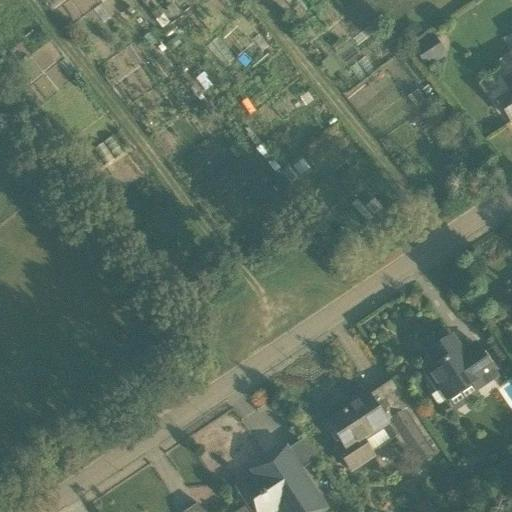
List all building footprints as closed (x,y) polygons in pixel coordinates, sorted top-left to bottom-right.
[(449,55),(436,35),(415,49),(429,69),(449,55)] [(511,71),(504,77),(511,88),(497,99),(511,122),(511,121),(511,71)] [(463,352),(453,338),(427,355),(435,367),(425,373),(437,391),(438,390),(446,401),(471,385),(476,391),(497,377),(475,344),(463,352)] [(372,456),(370,454),(362,441),(387,424),(368,395),(327,422),(341,444),(334,448),(349,471),(373,455),(372,456)] [(417,462),(424,457),(428,455),(420,444),(423,442),(403,411),(390,420),(417,462)] [(297,473),(283,451),(268,461),(270,465),(237,487),(248,505),(236,511),(271,511),(280,506),(284,511),(321,511),(325,509),(300,471),(297,473)] [(202,511),(197,503),(184,511),(202,511)]
